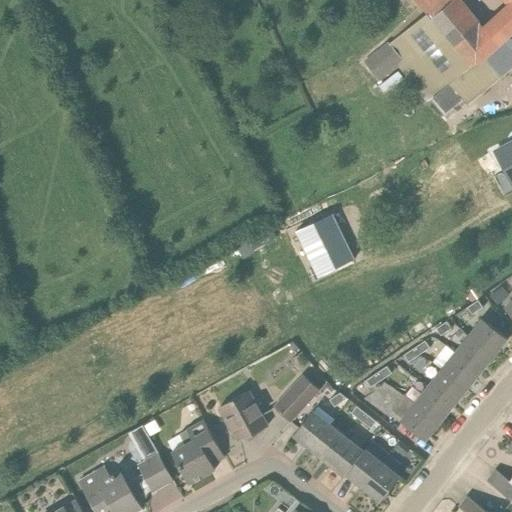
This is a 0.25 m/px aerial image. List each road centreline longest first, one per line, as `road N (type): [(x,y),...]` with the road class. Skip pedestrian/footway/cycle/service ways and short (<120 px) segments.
road 1 (residential): [(172,511),(241,467),(268,463),(298,473),(350,511)]
road 2 (residential): [(408,511),(511,379)]
